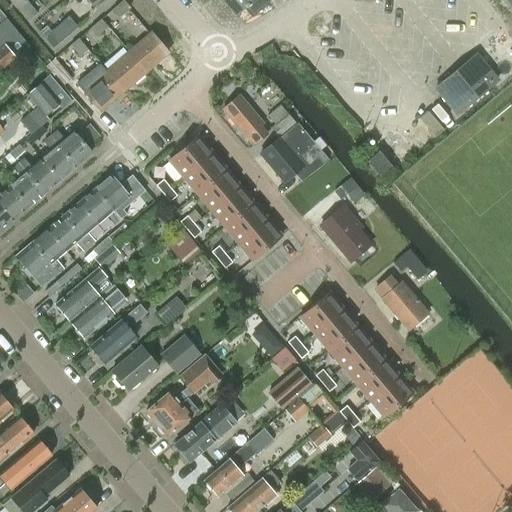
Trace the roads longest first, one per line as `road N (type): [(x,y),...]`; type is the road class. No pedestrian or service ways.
road 1 (residential): [(420,378),(185,90)]
road 2 (tertiary): [(163,511),(0,319)]
